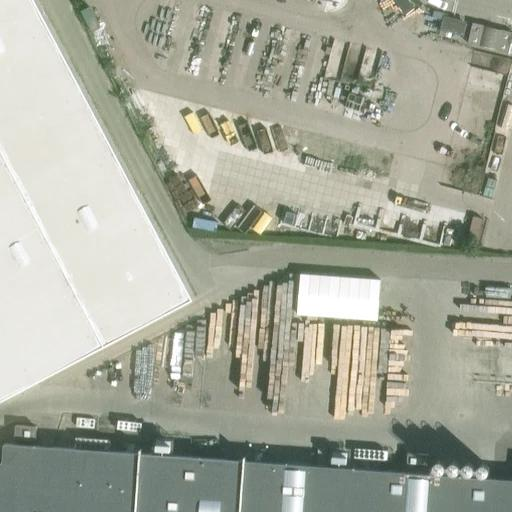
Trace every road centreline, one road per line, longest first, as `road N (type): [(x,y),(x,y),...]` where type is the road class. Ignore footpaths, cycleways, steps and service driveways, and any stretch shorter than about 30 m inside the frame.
road 1 (unknown): [(176,61),(234,135),(321,158),(401,163)]
road 2 (unknown): [(408,126),(176,61)]
road 3 (unknown): [(441,45),(302,0)]
road 4 (unknown): [(499,235),(413,206),(401,163)]
